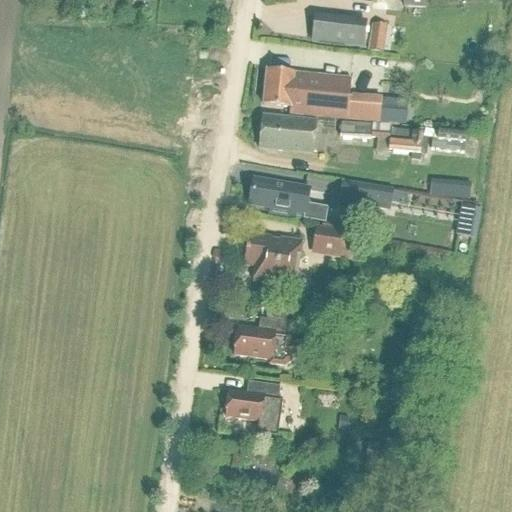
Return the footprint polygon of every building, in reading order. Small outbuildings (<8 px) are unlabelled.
[(403,0),(403,8),(426,9),(425,0),(403,0)] [(314,19),(311,41),(363,48),(366,26),(314,19)] [(371,26),(368,52),(383,55),(387,28),(371,26)] [(262,107),(290,110),(289,116),(345,122),(345,120),(378,125),(381,103),(381,99),(348,96),(350,83),(306,78),(294,77),(294,75),(266,72),(262,107)] [(262,119),(259,150),(311,156),(315,124),(262,119)] [(354,140),(354,138),(370,139),(371,131),(355,130),(355,129),(340,128),(339,139),(354,140)] [(386,154),(387,141),(388,129),(373,128),(373,140),(377,140),(377,154),(386,154)] [(412,134),(412,135),(390,132),(390,145),(389,145),(388,153),(421,157),(422,141),(412,134)] [(464,153),(464,147),(465,147),(466,136),(437,133),(432,133),(430,150),(464,153)] [(327,210),(307,206),(309,191),(252,182),(248,207),(269,210),(268,215),(302,220),(302,221),(324,225),(327,210)] [(390,207),(391,192),(367,188),(341,184),(339,198),(365,202),(390,207)] [(346,233),(316,229),(312,257),(342,261),(346,233)] [(249,236),(244,268),(255,269),(253,284),(295,291),(302,244),(249,236)] [(234,358),(270,362),(269,366),(284,368),(290,364),(297,365),(301,363),(303,349),(293,348),(292,349),(288,349),(291,325),(295,326),(297,313),(267,309),(266,321),(259,320),(257,332),(238,330),(234,358)] [(407,380),(404,396),(419,399),(422,383),(407,380)] [(282,401),(277,401),(279,389),(255,385),(253,397),(229,394),(225,419),(258,424),(256,436),(277,439),(282,401)] [(405,448),(367,444),(365,464),(403,468),(405,448)] [(223,457),(218,488),(269,497),(274,466),(223,457)]
